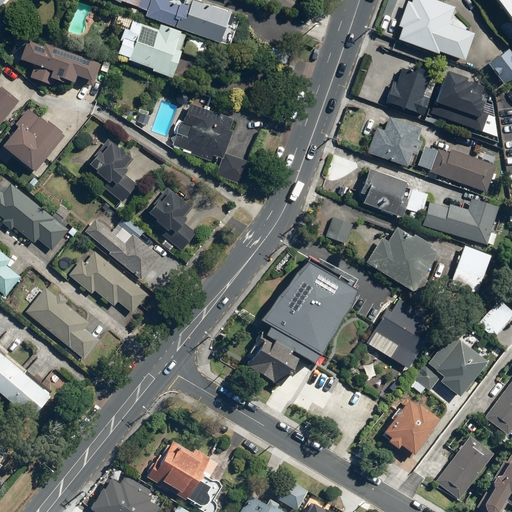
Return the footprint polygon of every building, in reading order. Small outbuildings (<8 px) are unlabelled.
[(127,0),(147,8),(150,0),(127,0)] [(230,21),(234,11),(202,0),(193,0),(192,6),(172,0),(150,0),(146,14),(224,40),(230,21)] [(413,0),(414,0),(412,0),(409,0),(401,24),(405,25),(401,38),(441,52),(442,49),(467,58),(476,31),(451,22),(457,5),(442,0),(413,0)] [(182,49),(187,33),(182,31),(182,29),(163,23),(161,29),(134,19),(131,27),(127,26),(123,38),(125,39),(120,54),(156,66),(155,69),(176,76),(185,50),(182,49)] [(95,80),(101,63),(88,58),(89,55),(47,41),(46,44),(28,38),(22,55),(38,61),(33,77),(50,83),(53,76),(77,84),(80,75),(95,80)] [(511,76),(511,47),(491,61),(506,81),(511,76)] [(434,70),(418,65),(418,69),(405,65),(398,81),(395,80),(389,99),(393,101),(408,104),(427,112),(432,96),(437,82),(432,78),(434,70)] [(471,74),(451,68),(441,99),(434,110),(484,130),(490,112),(486,110),(487,104),(484,103),(486,98),(483,96),(485,93),(484,93),(487,84),(477,81),(470,78),(471,74)] [(12,110),(21,99),(0,82),(0,117),(9,107),(12,110)] [(176,146),(214,160),(217,154),(224,156),(238,117),(192,101),(176,146)] [(21,126),(7,143),(35,167),(66,129),(48,115),(45,119),(29,106),(16,122),(21,126)] [(423,125),(391,114),(386,128),(379,125),(370,151),(410,164),(414,151),(419,153),(423,139),(419,138),(423,125)] [(128,173),(131,168),(126,164),(134,154),(110,136),(89,164),(114,181),(107,190),(124,202),(139,182),(128,173)] [(431,170),(489,189),(498,163),(453,148),(451,151),(440,147),(439,150),(426,145),(419,164),(432,168),(431,170)] [(251,161),(227,153),(220,174),(243,182),(251,161)] [(409,179),(372,166),(362,191),(369,194),(366,202),(404,215),(411,198),(405,195),(409,179)] [(3,221),(13,229),(16,225),(35,241),(39,237),(54,249),(71,228),(9,177),(0,188),(0,211),(6,217),(3,221)] [(164,235),(182,249),(197,231),(186,222),(190,217),(185,213),(192,204),(169,186),(149,211),(170,227),(164,235)] [(429,193),(411,188),(409,196),(411,197),(408,208),(423,212),(429,193)] [(450,207),(430,201),(423,224),(488,243),(498,204),(489,199),(473,197),(470,208),(452,202),(450,207)] [(127,241),(98,216),(87,229),(143,277),(162,255),(135,231),(127,241)] [(354,223),(334,216),(325,234),(346,244),(354,223)] [(435,242),(417,232),(416,234),(399,224),(391,238),(384,234),(367,262),(416,291),(441,249),(433,246),(435,242)] [(493,254),(466,244),(448,291),(474,304),(493,254)] [(0,248),(0,289),(6,295),(23,275),(8,263),(12,258),(0,248)] [(371,284),(311,248),(258,318),(285,332),(280,337),(264,330),(247,357),(251,360),(248,365),(283,384),(299,363),(303,349),(286,338),(291,334),(326,356),(371,284)] [(149,292),(96,250),(90,257),(86,253),(69,274),(93,293),(96,289),(116,305),(120,300),(133,311),(149,292)] [(66,302),(68,299),(60,293),(58,296),(47,287),(28,312),(86,357),(101,338),(85,326),(90,320),(66,302)] [(430,314),(401,297),(394,308),(390,306),(368,342),(411,367),(428,339),(423,338),(428,330),(422,327),(430,314)] [(511,317),(511,308),(501,299),(476,322),(494,338),(511,317)] [(492,359),(454,330),(430,361),(447,374),(443,380),(463,396),(492,359)] [(54,390),(0,345),(0,388),(33,415),(54,390)] [(427,362),(415,376),(431,389),(442,374),(427,362)] [(426,387),(413,377),(409,383),(422,392),(426,387)] [(511,430),(511,383),(486,416),(510,433),(511,430)] [(410,399),(407,398),(383,430),(385,431),(387,429),(394,435),(392,438),(401,445),(404,442),(417,452),(437,426),(436,426),(442,416),(422,401),(420,403),(412,397),(410,399)] [(495,452),(471,435),(437,480),(460,498),(495,452)] [(0,461),(12,449),(0,437),(0,461)] [(194,449),(175,438),(173,441),(170,442),(163,453),(161,452),(158,457),(157,457),(146,472),(148,473),(162,481),(160,486),(166,489),(169,486),(186,495),(188,493),(194,497),(191,501),(211,511),(215,511),(218,508),(218,503),(214,498),(223,483),(221,479),(217,477),(210,475),(217,461),(210,458),(211,454),(196,446),(194,449)] [(511,454),(509,459),(506,459),(479,505),(489,511),(502,511),(509,501),(511,502),(511,454)] [(147,491),(125,479),(118,491),(115,489),(102,511),(101,511),(157,511),(164,501),(162,499),(164,496),(149,487),(147,491)] [(290,480),(278,499),(297,510),(309,491),(290,480)] [(269,498),(250,491),(239,511),(292,511),(271,496),(269,498)]
